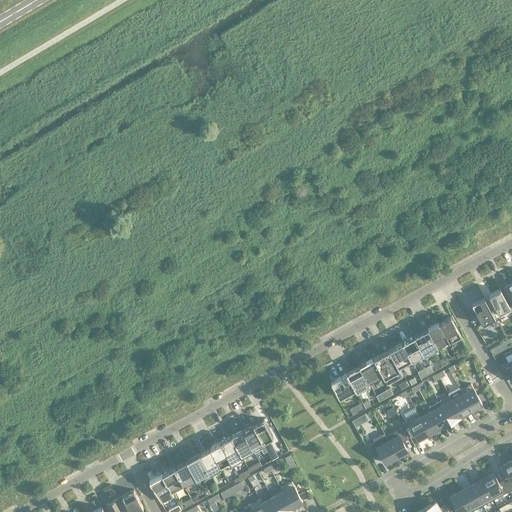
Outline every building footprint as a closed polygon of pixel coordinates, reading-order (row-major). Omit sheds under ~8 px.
[(499,287),(488,294),(499,315),(511,309),(499,287)] [(484,296),(471,303),(482,322),(489,318),(494,326),(498,323),(484,296)] [(448,340),(448,341),(460,335),(453,321),(455,320),(451,314),(440,320),(441,321),(439,322),(438,321),(448,340)] [(438,321),(427,327),(437,345),(448,340),(438,321)] [(413,335),(423,352),(423,353),(437,346),(437,345),(427,327),(413,335)] [(410,359),(423,352),(413,335),(401,341),(410,359)] [(410,359),(401,341),(388,348),(398,366),(410,359)] [(494,345),(489,348),(492,354),(498,351),(494,345)] [(373,357),(381,372),(386,381),(402,373),(398,366),(388,348),(373,357)] [(440,364),(445,361),(445,359),(443,355),(437,358),(440,364)] [(373,357),(359,364),(369,383),(368,380),(381,372),(373,357)] [(351,381),(356,390),(369,383),(359,364),(346,371),(347,375),(348,375),(349,378),(351,381)] [(429,365),(418,371),(420,377),(432,370),(429,365)] [(347,375),(346,372),(339,375),(336,377),(336,376),(336,377),(333,378),(330,380),(330,381),(332,383),(332,384),(333,386),(333,387),(334,387),(335,389),(335,390),(337,393),(338,396),(339,396),(342,394),(345,393),(345,392),(348,391),(351,389),(354,388),(353,384),(351,381),(349,378),(348,375),(347,375)] [(405,379),(398,383),(400,387),(408,383),(405,379)] [(470,409),(481,403),(470,382),(459,388),(461,392),(470,409)] [(389,386),(384,389),(387,395),(392,392),(389,386)] [(423,401),(420,391),(412,394),(411,390),(408,391),(411,400),(417,398),(418,402),(423,401)] [(460,414),(470,409),(461,392),(451,398),(460,414)] [(440,404),(449,420),(460,414),(451,398),(449,394),(438,400),(440,404)] [(355,404),(350,408),(349,408),(353,414),(360,410),(356,404),(355,404)] [(440,404),(430,410),(439,426),(449,420),(440,404)] [(430,410),(419,415),(428,432),(439,426),(430,410)] [(406,417),(417,438),(428,432),(419,415),(417,411),(406,417)] [(277,455),(269,439),(273,437),(262,417),(252,423),(261,440),(271,458),(277,455)] [(139,434),(156,426),(153,420),(136,429),(139,434)] [(251,446),(261,440),(252,423),(241,428),(251,446)] [(401,426),(385,434),(385,435),(396,455),(407,449),(402,440),(407,437),(401,426)] [(230,435),(241,456),(253,450),(251,446),(241,428),(230,435)] [(374,441),(368,444),(375,455),(380,452),(385,461),(396,455),(385,435),(385,434),(383,431),(372,437),(374,441)] [(230,460),(230,462),(241,456),(230,435),(219,440),(230,460)] [(230,460),(219,440),(209,446),(219,465),(230,460)] [(208,470),(209,471),(219,465),(209,446),(198,452),(208,470)] [(195,477),(208,470),(198,452),(185,459),(195,477)] [(511,457),(502,463),(509,475),(503,478),(509,489),(511,486),(511,457)] [(185,459),(173,466),(183,483),(195,477),(185,459)] [(173,466),(161,472),(171,490),(183,484),(183,483),(173,466)] [(493,497),(509,489),(503,478),(498,481),(492,471),(481,477),(493,497)] [(161,472),(149,479),(160,500),(172,493),(171,490),(161,472)] [(493,497),(481,477),(471,483),(482,503),(493,497)] [(280,486),(282,490),(291,506),(302,500),(291,480),(280,486)] [(472,509),(482,503),(471,483),(460,489),(472,509)] [(131,511),(132,511),(143,506),(133,488),(121,494),(131,511)] [(458,511),(466,511),(472,509),(460,489),(449,495),(458,511)] [(291,506),(282,490),(271,496),(280,511),(291,506)] [(196,493),(190,496),(193,501),(199,498),(196,493)] [(110,511),(125,511),(117,496),(106,503),(110,511)] [(183,500),(186,505),(193,501),(190,496),(183,500)] [(280,511),(271,496),(261,501),(266,511),(280,511)] [(266,511),(261,501),(259,497),(242,506),(245,511),(266,511)] [(440,509),(435,500),(424,506),(426,511),(448,511),(445,507),(440,509)] [(168,508),(169,511),(172,511),(180,508),(178,503),(168,508)] [(505,503),(498,507),(500,511),(503,511),(508,509),(505,503)]
